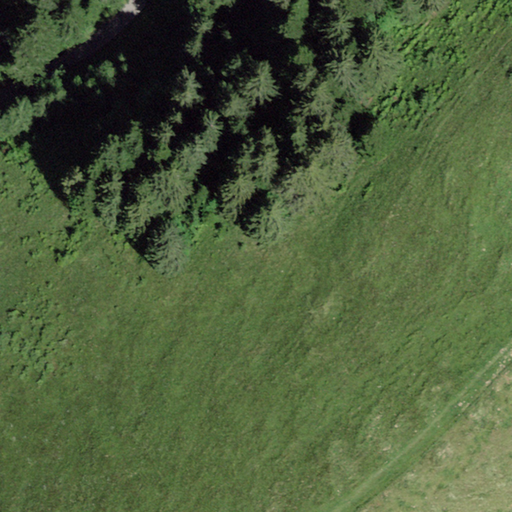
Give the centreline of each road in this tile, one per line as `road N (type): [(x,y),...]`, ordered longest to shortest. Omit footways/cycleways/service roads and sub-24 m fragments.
road 1 (track): [(511,368),(365,511)]
road 2 (unclassified): [(136,0),(85,44),(0,97)]
